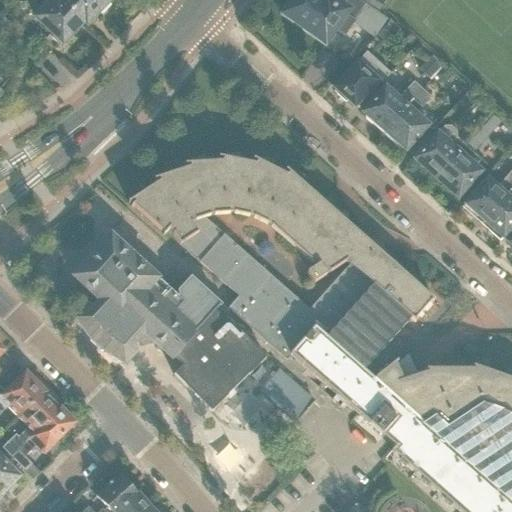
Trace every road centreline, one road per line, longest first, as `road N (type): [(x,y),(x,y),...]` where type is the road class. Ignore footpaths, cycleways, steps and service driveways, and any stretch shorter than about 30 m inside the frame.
road 1 (residential): [(511,304),(209,32)]
road 2 (unclassified): [(120,427),(0,300)]
road 3 (secondary): [(86,121),(191,16)]
road 4 (secondary): [(0,204),(81,137),(86,121)]
